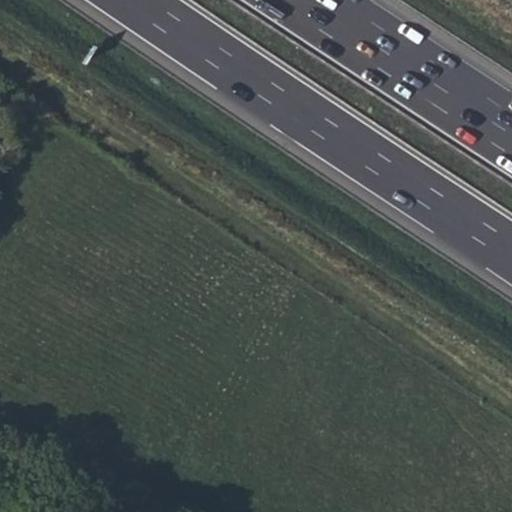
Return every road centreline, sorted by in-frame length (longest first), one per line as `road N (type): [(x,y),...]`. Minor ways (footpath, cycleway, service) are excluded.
road 1 (trunk): [(116,0),(511,262)]
road 2 (trunk): [(511,132),(307,0)]
